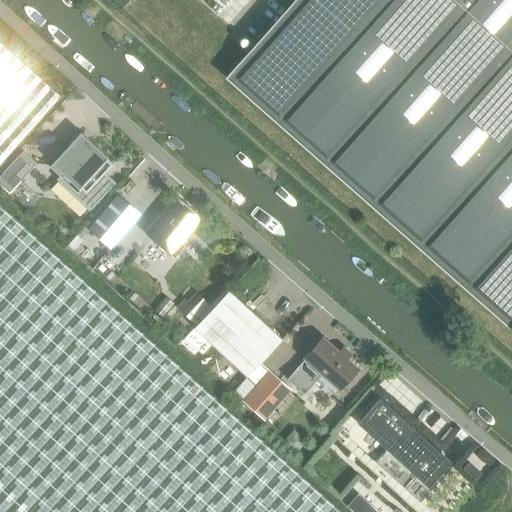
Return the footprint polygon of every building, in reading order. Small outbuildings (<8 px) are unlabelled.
[(237,69),(228,80),(511,329),(511,0),(297,0),(257,47),(237,69)] [(0,161),(59,96),(0,43),(0,161)] [(80,132),(49,166),(59,176),(61,178),(65,174),(81,189),(74,195),(89,210),(115,183),(104,173),(113,164),(87,141),(85,143),(80,138),(83,135),(80,132)] [(23,150),(0,174),(0,183),(28,210),(39,198),(20,180),(36,163),(23,150)] [(118,194),(88,229),(110,248),(139,213),(118,194)] [(146,233),(145,234),(173,258),(174,256),(193,233),(204,220),(176,197),(146,233)] [(0,511),(339,511),(0,207),(0,511)] [(248,378),(264,361),(283,340),(229,290),(196,330),(248,378)] [(185,298),(176,307),(196,326),(213,308),(196,293),(188,300),(185,298)] [(165,297),(154,310),(162,317),(173,303),(165,297)] [(322,340),(287,378),(304,394),(323,373),(339,388),(356,370),(346,361),(322,340)] [(269,371),(243,399),(262,417),(286,391),(277,383),(287,373),(276,363),(269,371)] [(379,399),(356,424),(385,450),(375,461),(420,502),(453,466),(379,399)] [(469,462),(463,468),(475,480),(481,473),(469,462)] [(377,511),(358,493),(346,506),(353,511),(377,511)]
